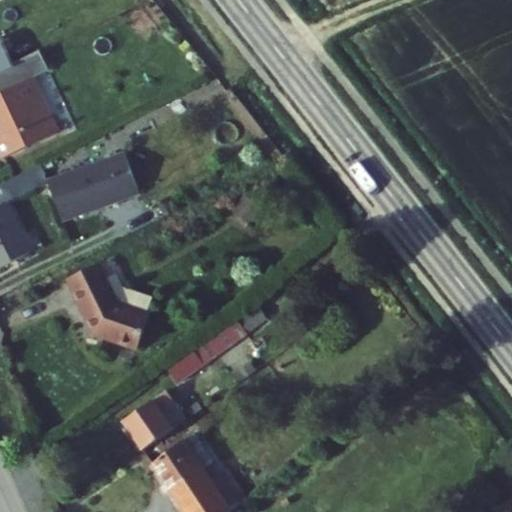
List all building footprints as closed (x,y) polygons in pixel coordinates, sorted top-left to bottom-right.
[(42,45),(86,27),(75,0),(63,0),(29,15),(42,45)] [(0,75),(17,68),(39,57),(26,30),(0,42),(0,75)] [(39,57),(17,68),(25,86),(31,83),(48,74),(39,57)] [(0,75),(0,158),(2,163),(57,137),(31,83),(25,86),(17,68),(0,75)] [(134,193),(116,154),(42,189),(60,228),(134,193)] [(39,184),(34,173),(18,181),(24,192),(39,184)] [(18,181),(0,190),(0,276),(34,258),(9,210),(28,200),(24,192),(18,181)] [(98,271),(68,287),(89,327),(100,332),(96,341),(139,357),(151,322),(148,321),(154,306),(125,295),(119,310),(106,287),(98,271)] [(116,281),(106,287),(119,310),(125,295),(116,281)] [(241,331),(199,360),(208,371),(249,343),(241,331)] [(199,360),(172,378),(181,390),(208,371),(199,360)] [(126,429),(146,456),(190,424),(170,397),(126,429)] [(185,446),(155,468),(187,511),(234,511),(254,496),(235,471),(216,485),(185,446)]
